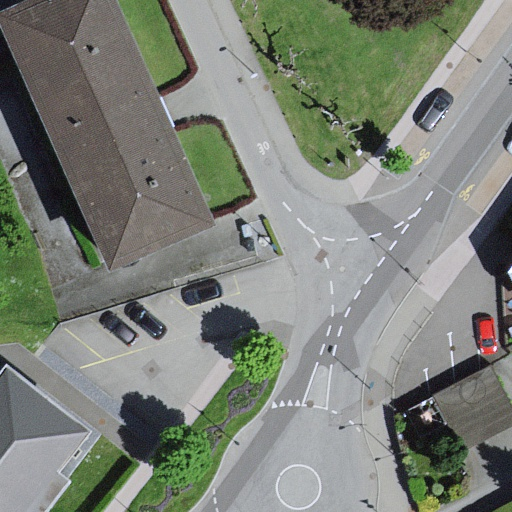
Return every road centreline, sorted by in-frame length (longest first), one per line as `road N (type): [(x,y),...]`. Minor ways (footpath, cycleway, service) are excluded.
road 1 (residential): [(348,274),(273,184),(195,0)]
road 2 (residential): [(348,274),(440,181),(511,78)]
road 3 (residential): [(303,427),(348,274)]
road 4 (residential): [(303,427),(271,433),(246,454),(237,485),(244,511)]
